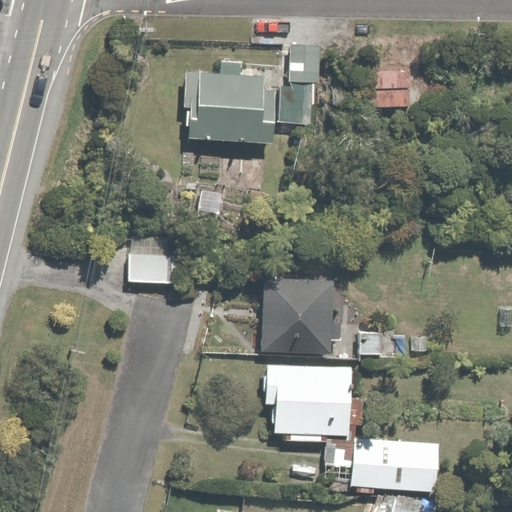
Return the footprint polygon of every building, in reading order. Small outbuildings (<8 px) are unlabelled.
[(325,44),(294,43),(291,104),(322,106),(325,44)] [(281,82),(267,80),(268,70),(224,65),(223,75),(188,72),(183,111),(190,111),(187,141),(274,150),(281,82)] [(185,238),(131,234),(127,283),(182,287),(185,238)] [(335,280),(264,278),(262,352),(333,354),(335,280)] [(391,333),(363,330),(360,357),(389,360),(391,333)] [(290,437),(290,444),(326,445),(327,436),(360,437),(362,367),(269,365),(268,405),(277,405),(276,437),(290,437)] [(355,487),(444,491),(446,444),(357,440),(355,487)]
